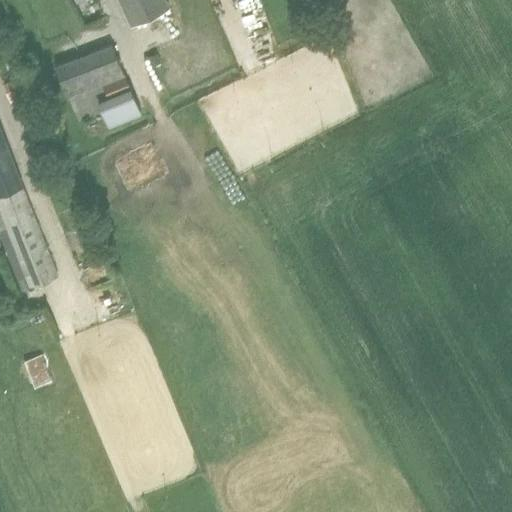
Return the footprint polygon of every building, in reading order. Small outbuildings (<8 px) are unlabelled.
[(119,0),(131,25),(169,7),(165,0),(119,0)] [(408,16),(396,22),(409,46),(420,41),(408,16)] [(140,113),(129,87),(112,44),(56,65),(68,97),(78,120),(100,111),(96,102),(99,101),(109,125),(140,113)] [(303,83),(327,73),(321,58),(297,67),(303,83)] [(308,95),(331,87),(327,75),(304,84),(308,95)] [(0,237),(21,291),(58,277),(0,128),(0,237)] [(87,260),(90,269),(108,262),(104,253),(87,260)] [(42,354),(25,360),(35,387),(52,380),(48,369),(49,369),(42,354)]
